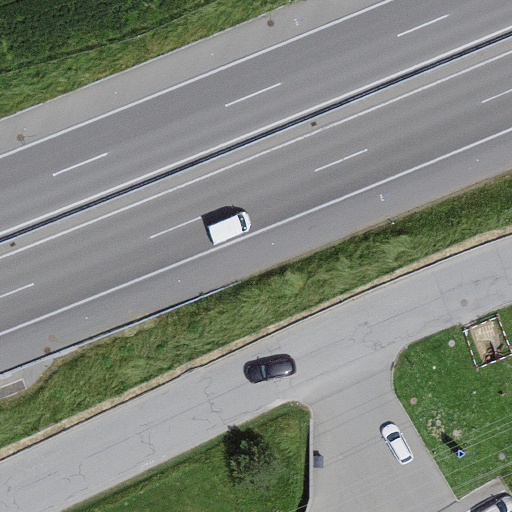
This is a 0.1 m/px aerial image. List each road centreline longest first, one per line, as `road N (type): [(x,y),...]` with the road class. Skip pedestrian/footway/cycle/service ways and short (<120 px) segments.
road 1 (unclassified): [(0,501),(326,341),(511,268)]
road 2 (motorway): [(0,295),(511,88)]
road 3 (motorway): [(483,0),(0,195)]
